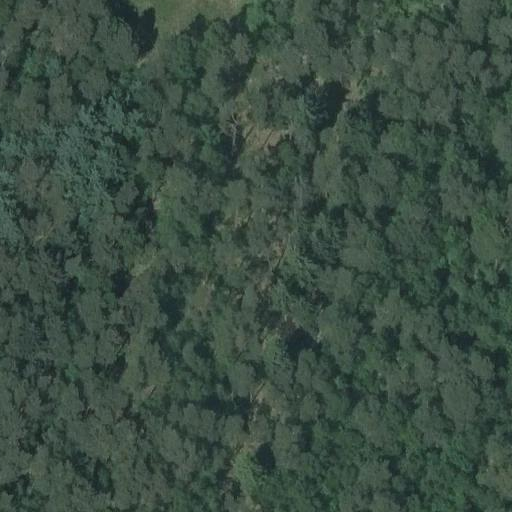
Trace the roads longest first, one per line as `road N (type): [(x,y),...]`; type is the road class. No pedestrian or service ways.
road 1 (track): [(267,511),(386,69),(443,0)]
road 2 (track): [(0,181),(286,69),(511,21)]
